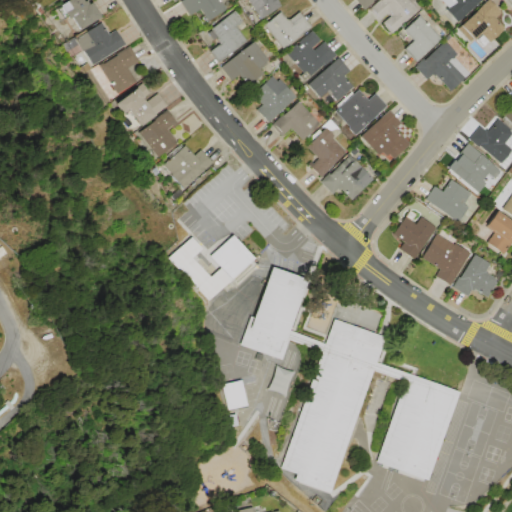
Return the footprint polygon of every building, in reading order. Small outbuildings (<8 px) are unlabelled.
[(66,0),(81,0),(83,2),(86,1),(88,4),(90,2),(100,17),(78,31),(70,18),(68,19),(59,5),(66,0)] [(180,0),(219,0),(225,9),(201,24),(194,12),(188,16),(179,1),(180,0)] [(245,0),(275,0),(279,5),(258,19),(245,0)] [(373,0),(372,1),(373,3),(364,10),(354,0),(373,0)] [(407,0),(416,10),(399,24),(400,25),(389,34),(382,26),(383,25),(381,23),(389,16),(387,14),(377,21),(367,9),(377,0),(407,0)] [(479,0),(456,23),(443,9),(445,7),(438,0),(479,0)] [(458,26),(485,0),(487,0),(499,13),(494,18),(503,28),(487,42),(487,41),(481,47),(475,40),(481,35),(478,32),(470,39),(458,26)] [(234,11),(242,22),(235,27),(246,42),(217,63),(208,52),(219,44),(215,39),(216,38),(209,30),(234,11)] [(262,26),(279,12),(286,20),(288,19),(288,20),(298,12),(311,26),(282,50),(262,26)] [(419,15),(440,38),(414,61),(403,49),(407,45),(398,35),(419,15)] [(74,39),(101,23),(108,35),(115,31),(124,45),(90,66),(74,39)] [(311,30),(320,40),(311,48),(313,51),(323,42),(335,56),(323,66),(322,65),(309,76),(305,71),(296,79),(279,59),(311,30)] [(444,41),(456,54),(453,57),(454,59),(455,58),(468,73),(449,91),(434,75),(433,76),(431,74),(425,80),(413,67),(422,59),(424,60),(444,41)] [(219,67),(224,63),(242,50),(241,50),(253,42),(266,60),(265,61),(267,64),(259,69),(262,74),(246,86),(238,75),(230,81),(219,67)] [(116,94),(98,65),(103,62),(104,63),(116,55),(115,54),(128,46),(138,61),(127,68),(135,81),(116,94)] [(337,58),(349,71),(343,76),(352,86),(335,101),(330,95),(331,94),(328,89),(316,99),(305,86),(337,58)] [(267,122),(255,109),(260,104),(251,94),(271,76),(276,81),(279,79),(295,98),(267,122)] [(115,103),(135,88),(142,98),(141,99),(144,102),(156,93),(166,106),(138,126),(128,111),(124,114),(115,103)] [(357,89),(366,100),(374,93),(386,106),(355,134),(352,134),(348,129),(348,127),(334,111),(337,108),(335,106),(351,92),(352,94),(357,89)] [(511,94),(511,126),(496,110),(511,94)] [(297,101),(318,123),(300,140),(291,131),(292,130),(290,128),(280,137),(270,125),(282,114),(283,114),(297,101)] [(166,110),(177,125),(173,127),(171,125),(166,129),(177,143),(173,145),(162,153),(162,154),(155,159),(135,134),(154,119),(166,110)] [(359,136),(388,110),(400,123),(394,128),(408,144),(389,161),(381,152),(377,155),(359,136)] [(478,125),(485,130),(486,129),(487,130),(497,119),(511,130),(511,132),(503,144),(511,150),(500,164),(478,146),(477,148),(467,140),(478,125)] [(306,147),(325,128),(333,136),(331,138),(345,152),(318,177),(306,164),(310,161),(312,163),(317,158),(306,147)] [(467,143),(493,165),(480,180),(484,183),(476,193),(450,172),(457,163),(464,169),(467,165),(456,156),(467,143)] [(182,189),(175,181),(175,182),(169,175),(170,174),(162,165),(184,145),(193,155),(199,150),(211,162),(182,189)] [(349,155),(372,180),(350,201),(339,189),(337,190),(336,189),(330,195),(318,182),(328,173),(329,174),(349,155)] [(423,200),(433,186),(440,192),(449,179),(469,193),(462,204),(466,207),(455,223),(423,200)] [(511,220),(500,211),(511,193),(511,220)] [(485,242),(493,232),(485,226),(496,211),(511,222),(511,242),(503,255),(485,242)] [(387,241),(404,217),(414,225),(420,217),(434,228),(411,259),(387,241)] [(421,258),(435,234),(452,245),(453,243),(468,252),(448,285),(434,277),(439,269),(421,258)] [(208,256),(231,235),(252,258),(229,279),(208,256)] [(167,258),(190,237),(200,249),(191,258),(209,277),(218,269),(228,279),(206,300),(167,258)] [(451,287),(457,276),(459,277),(473,254),(489,264),(484,273),(495,279),(493,282),(494,283),(485,298),(473,290),(472,292),(469,290),(465,296),(451,287)] [(280,468),(321,352),(287,340),(280,360),(239,346),(249,317),(252,318),(270,267),(305,279),(287,330),(325,343),(333,320),(384,338),(375,362),(457,391),(425,482),(377,465),(377,463),(375,462),(403,382),(372,371),(329,494),(295,482),(297,474),(280,468)] [(221,384),(240,380),(246,406),(227,410),(221,384)]
